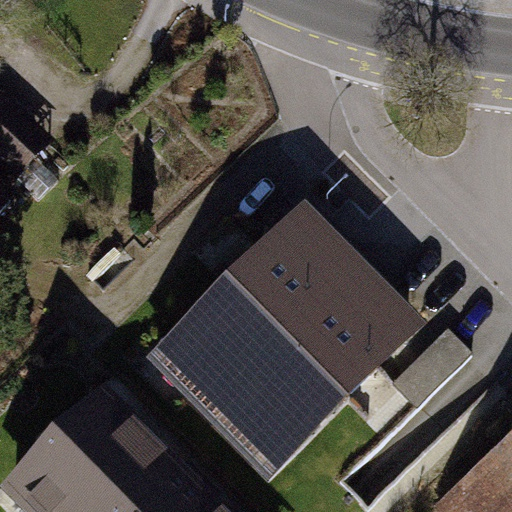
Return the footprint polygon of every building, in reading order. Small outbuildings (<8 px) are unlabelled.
[(0,106),(0,262),(78,179),(0,106)] [(313,226),(177,359),(283,468),(420,336),(313,226)] [(451,425),(497,381),(482,365),(436,408),(451,425)] [(215,511),(111,406),(15,501),(26,511),(215,511)] [(511,511),(511,462),(458,506),(463,511),(511,511)]
